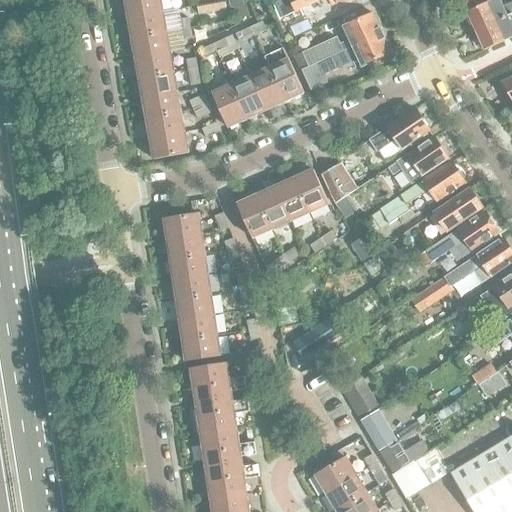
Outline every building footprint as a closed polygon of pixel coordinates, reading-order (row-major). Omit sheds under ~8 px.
[(124,0),(128,18),(162,12),(160,0),(124,0)] [(240,0),(230,0),(232,8),(236,8),(238,19),(248,17),(240,0)] [(280,0),(274,3),(280,18),(295,11),(296,12),(321,0),(326,0),(329,6),(342,0),(280,0)] [(491,0),(467,11),(476,30),(511,13),(511,0),(502,5),(500,0),(491,0)] [(225,1),(189,7),(191,13),(198,12),(198,14),(226,9),(225,1)] [(166,32),(162,12),(128,18),(132,38),(166,32)] [(300,70),(302,70),(382,33),(373,13),(342,27),(348,40),(339,44),(336,36),(293,56),(300,70)] [(511,13),(476,30),(484,48),(484,49),(484,50),(511,36),(511,26),(511,25),(511,24),(511,13)] [(179,19),(181,29),(190,27),(188,18),(179,19)] [(262,21),(250,27),(254,35),(266,30),(262,21)] [(190,27),(181,29),(182,39),(192,37),(190,27)] [(239,42),(254,35),(250,27),(235,33),(239,42)] [(132,38),(135,58),(170,52),(166,32),(132,38)] [(382,33),(302,70),(311,90),(327,82),(326,73),(358,59),(361,67),(391,53),(382,33)] [(225,38),(213,44),(217,52),(229,47),(225,38)] [(217,52),(213,44),(201,49),(205,57),(217,52)] [(264,57),(269,67),(284,101),(304,92),(283,48),(264,57)] [(135,58),(139,78),(173,72),(170,52),(135,58)] [(186,59),(189,72),(198,71),(196,58),(186,59)] [(266,110),(284,101),(269,67),(250,76),(266,110)] [(198,71),(189,72),(191,85),(200,84),(198,71)] [(139,78),(143,98),(177,92),(173,72),(139,78)] [(247,118),(266,110),(250,76),(232,84),(247,118)] [(511,76),(501,82),(511,99),(511,76)] [(227,127),(247,118),(232,84),(212,93),(227,127)] [(143,98),(146,118),(181,112),(177,92),(143,98)] [(193,110),(208,103),(204,94),(189,101),(193,110)] [(208,103),(193,110),(197,119),(212,112),(208,103)] [(415,109),(408,113),(369,139),(376,151),(394,139),(401,149),(429,131),(415,109)] [(146,118),(150,138),(184,132),(181,112),(146,118)] [(206,138),(221,131),(217,122),(202,129),(206,138)] [(188,153),(184,132),(150,138),(154,159),(188,153)] [(426,133),(410,144),(414,150),(430,139),(426,133)] [(414,150),(369,181),(353,192),(357,198),(374,186),(375,187),(389,178),(388,177),(393,175),(396,179),(405,173),(402,168),(405,167),(405,161),(408,159),(421,177),(448,159),(434,137),(430,139),(414,150)] [(379,228),(397,217),(402,225),(415,216),(410,208),(408,209),(406,204),(428,189),(437,202),(465,183),(450,162),(400,197),(399,196),(378,211),(379,212),(372,217),(379,228)] [(335,203),(353,192),(369,181),(366,175),(354,184),(340,163),(321,175),(335,203)] [(313,169),(294,178),(309,212),(328,203),(313,169)] [(290,221),(309,212),(294,178),(275,187),(290,221)] [(275,187),(256,195),(272,229),(290,221),(275,187)] [(482,208),(469,189),(433,213),(446,232),(482,208)] [(252,238),(272,229),(256,195),(237,204),(252,238)] [(484,211),(431,248),(415,259),(422,268),(433,260),(433,262),(454,248),(461,259),(471,252),(499,233),(484,211)] [(220,231),(229,228),(223,212),(214,216),(220,231)] [(167,239),(202,234),(198,213),(164,218),(167,239)] [(331,231),(321,238),(326,246),(337,238),(331,231)] [(170,259),(205,254),(202,234),(167,239),(170,259)] [(375,253),(365,236),(351,244),(362,261),(375,253)] [(228,251),(237,247),(233,238),(224,242),(228,251)] [(326,246),(321,238),(310,245),(315,253),(326,246)] [(425,287),(410,299),(419,312),(452,289),(450,286),(481,265),(490,278),(511,262),(511,252),(502,238),(443,278),(442,276),(425,287)] [(392,244),(381,251),(393,269),(415,254),(406,242),(395,250),(392,244)] [(231,260),(240,257),(237,247),(228,251),(231,260)] [(294,247),(283,255),(288,262),(299,255),(294,247)] [(170,259),(173,280),(208,274),(205,254),(170,259)] [(288,262),(283,255),(272,262),(277,269),(288,262)] [(362,290),(379,279),(372,268),(355,280),(362,290)] [(236,275),(240,291),(249,289),(245,273),(236,275)] [(208,274),(173,280),(176,300),(211,294),(208,274)] [(511,274),(505,280),(468,306),(473,313),(499,295),(507,308),(511,304),(511,274)] [(253,305),(249,289),(240,291),(243,307),(253,305)] [(179,320),(214,315),(211,294),(176,300),(179,320)] [(182,340),(217,335),(214,315),(179,320),(182,340)] [(246,321),(248,330),(258,328),(256,318),(246,321)] [(332,329),(324,318),(307,330),(314,341),(332,329)] [(486,351),(498,343),(496,341),(507,333),(507,332),(511,327),(511,318),(479,341),(486,351)] [(260,338),(258,328),(248,330),(251,340),(260,338)] [(466,343),(479,335),(475,328),(462,336),(466,343)] [(186,361),(220,356),(217,335),(182,340),(186,361)] [(327,356),(340,347),(337,341),(330,347),(326,341),(319,345),(327,356)] [(285,348),(287,363),(288,371),(289,371),(302,369),(299,346),(285,348)] [(230,391),(246,389),(244,376),(229,379),(226,362),(191,368),(201,434),(236,429),(234,413),(250,411),(248,399),(232,401),(230,391)] [(472,376),(478,384),(497,372),(491,364),(472,376)] [(342,389),(359,417),(376,407),(359,379),(344,388),(342,389)] [(361,420),(379,451),(396,441),(378,410),(361,420)] [(211,499),(246,494),(244,479),(260,476),(258,464),(242,466),(240,456),(256,454),(254,442),(238,444),(236,429),(201,434),(211,499)] [(462,492),(511,461),(511,436),(451,474),(462,492)] [(421,441),(385,464),(392,475),(416,461),(428,452),(421,441)] [(369,467),(377,463),(372,454),(363,459),(369,467)] [(326,493),(356,475),(345,457),(315,475),(326,493)] [(392,475),(406,498),(430,483),(416,461),(392,475)] [(511,461),(462,492),(473,510),(511,485),(511,461)] [(377,463),(369,467),(374,476),(382,471),(377,463)] [(326,493),(337,510),(366,492),(356,475),(326,493)] [(511,485),(473,510),(474,511),(510,511),(511,511),(511,485)] [(389,502),(398,498),(393,489),(384,494),(389,502)] [(337,510),(337,511),(373,511),(377,510),(366,492),(337,510)] [(248,511),(246,494),(211,499),(212,511),(248,511)] [(398,498),(389,502),(395,511),(403,506),(398,498)]
